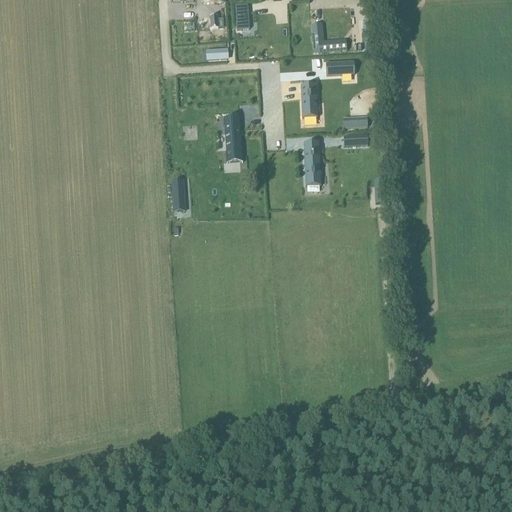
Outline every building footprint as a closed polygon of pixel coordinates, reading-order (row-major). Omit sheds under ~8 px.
[(249,31),(247,7),(235,7),(236,32),(249,31)] [(227,49),(210,50),(210,60),(227,59),(227,49)] [(354,76),(353,64),(325,65),(326,78),(354,76)] [(316,87),(300,87),(302,120),(317,119),(316,87)] [(239,119),(224,120),(227,164),(242,163),(239,119)] [(343,131),(351,130),(350,120),(342,120),(343,131)] [(343,138),(343,148),(368,147),(367,137),(343,138)] [(319,144),(303,145),(305,188),(321,187),(319,144)] [(183,181),(170,182),(172,213),(185,212),(183,181)] [(384,181),(374,181),(375,205),(385,205),(384,181)]
